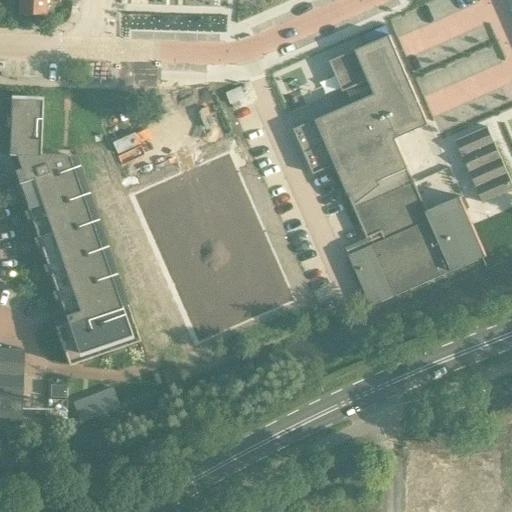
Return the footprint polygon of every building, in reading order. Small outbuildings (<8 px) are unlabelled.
[(44,0),(17,0),(17,13),(44,14),(44,0)] [(351,105),(294,129),(314,175),(336,165),(355,208),(415,182),(396,139),(429,124),(390,35),(330,62),(343,92),(345,91),(351,105)] [(9,127),(8,154),(15,154),(20,168),(14,170),(18,181),(17,181),(18,183),(23,181),(27,192),(22,193),(27,210),(33,208),(36,218),(31,220),(37,237),(42,235),(45,245),(40,247),(46,263),(51,262),(55,272),(49,274),(55,290),(61,289),(64,299),(59,301),(61,308),(66,322),(56,326),(54,326),(68,365),(80,361),(81,365),(91,361),(90,357),(111,350),(113,354),(123,350),(121,346),(139,340),(125,302),(119,304),(70,163),(67,155),(38,154),(40,99),(10,98),(9,116),(15,116),(15,127),(9,127)] [(456,140),(466,163),(484,203),(511,190),(511,181),(487,126),(456,140)] [(385,240),(371,246),(350,256),(372,307),(487,256),(461,197),(428,211),(415,182),(355,208),(368,238),(381,232),(385,240)] [(0,423),(20,424),(20,418),(23,349),(0,347),(0,423)] [(66,385),(51,385),(50,385),(49,397),(66,397),(66,385)] [(112,388),(73,403),(80,422),(119,407),(112,388)]
